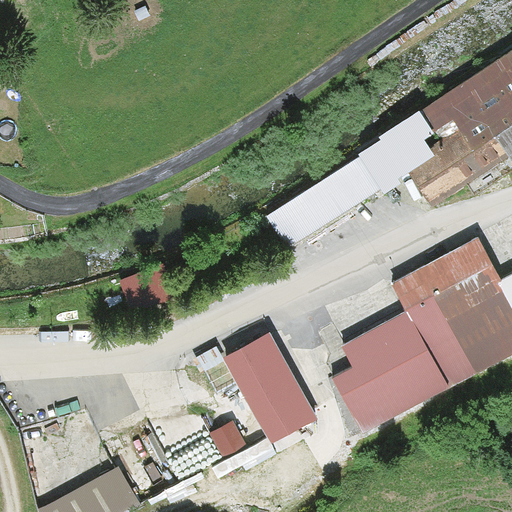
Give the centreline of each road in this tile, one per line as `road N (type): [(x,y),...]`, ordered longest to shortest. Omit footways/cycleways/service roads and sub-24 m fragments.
road 1 (unclassified): [(443,0),(317,82),(89,200),(49,200),(0,177)]
road 2 (unknown): [(44,511),(0,368)]
